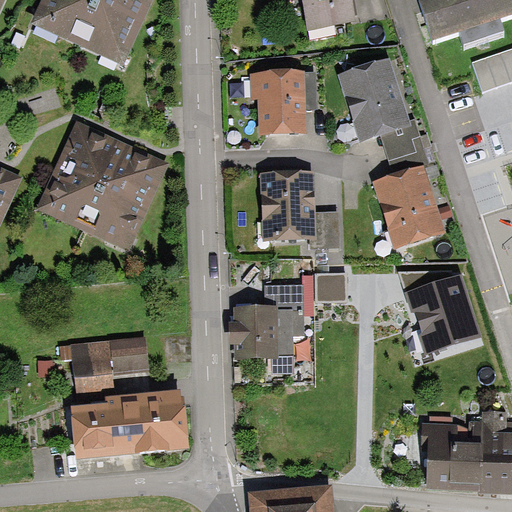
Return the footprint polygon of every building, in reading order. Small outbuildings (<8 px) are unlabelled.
[(147,0),(35,0),(25,22),(118,64),(147,0)] [(352,0),(301,0),(307,30),(356,21),(352,0)] [(511,0),(419,0),(433,40),(460,31),(464,44),(505,30),(501,18),(511,14),(511,0)] [(511,81),(511,49),(472,63),(483,92),(511,81)] [(390,58),(338,75),(360,143),(381,136),(412,126),(410,121),(390,58)] [(305,71),(250,73),(251,100),(258,100),(259,135),(307,133),(306,110),(305,72),(305,71)] [(316,72),(305,72),(306,110),(317,110),(316,72)] [(415,119),(410,121),(412,126),(381,136),(389,161),(417,152),(412,139),(420,136),(415,119)] [(164,166),(74,125),(35,209),(125,250),(164,166)] [(430,167),(420,136),(412,139),(417,152),(389,161),(393,175),(424,165),(425,168),(430,167)] [(430,167),(425,168),(429,180),(441,176),(437,164),(430,167)] [(393,175),(372,182),(394,250),(446,233),(442,221),(438,209),(429,180),(425,168),(424,165),(393,175)] [(314,170),(260,172),(263,241),(309,240),(316,240),(316,212),(314,170)] [(0,214),(16,178),(0,171),(0,214)] [(450,206),(438,209),(442,221),(453,217),(450,206)] [(339,212),(316,212),(316,240),(309,240),(309,250),(340,249),(339,212)] [(405,292),(454,277),(451,270),(399,272),(405,292)] [(347,273),(315,273),(316,303),(348,303),(347,273)] [(454,277),(405,292),(411,312),(414,311),(421,331),(417,332),(425,355),(482,337),(462,274),(454,277)] [(313,275),(303,276),(303,285),(304,309),(304,316),(314,316),(313,275)] [(303,285),(264,285),(264,306),(277,306),(277,310),(304,309),(303,285)] [(264,306),(234,307),(234,321),(229,322),(230,344),(235,344),(235,359),(269,359),(269,374),(294,374),(293,336),(304,336),(304,316),(304,309),(277,310),(277,306),(264,306)] [(139,340),(69,346),(73,396),(107,394),(105,369),(141,366),(139,340)] [(97,408),(69,411),(75,460),(186,447),(179,391),(96,401),(97,408)] [(430,424),(423,423),(421,454),(428,454),(426,489),(479,492),(479,494),(511,495),(511,422),(507,422),(507,413),(483,412),(482,422),(469,421),(469,429),(458,425),(453,424),(430,424)] [(334,511),(331,484),(246,493),(248,511),(334,511)]
